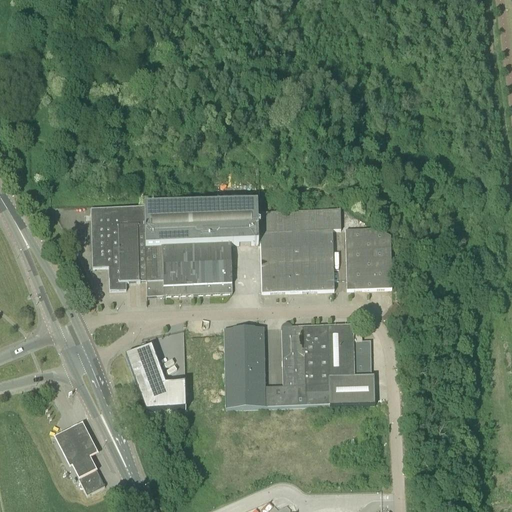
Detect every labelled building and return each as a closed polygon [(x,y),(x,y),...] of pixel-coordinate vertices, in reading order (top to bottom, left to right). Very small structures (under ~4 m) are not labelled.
[(145,249),(230,247),(258,246),(257,206),(144,209),(144,210),(145,249)] [(145,283),(145,249),(144,210),(91,212),(92,270),(109,270),(109,281),(109,282),(109,293),(125,292),(125,285),(140,284),(145,283)] [(295,294),(314,294),(312,213),(293,214),(295,294)] [(314,294),(334,293),(332,233),(338,233),(337,213),(312,213),(314,294)] [(346,293),(391,292),(390,240),(375,232),(369,232),(369,228),(345,213),(337,213),(338,233),(345,233),(346,293)] [(261,295),(295,294),(293,214),(259,215),(261,295)] [(232,296),(231,279),(233,279),(233,276),(231,276),(230,247),(145,249),(145,283),(145,284),(146,284),(147,298),(232,296)] [(329,409),(374,408),(373,378),(370,378),(369,344),(361,344),(360,336),(353,336),(352,328),(327,329),(329,409)] [(283,410),(306,410),(304,329),(281,330),(282,390),(283,410)] [(306,410),(329,409),(327,329),(304,329),(306,410)] [(282,390),(280,390),(265,390),(263,330),(223,332),(225,412),(283,410),(282,390)] [(204,332),(205,355),(184,356),(185,386),(186,413),(225,412),(223,332),(204,332)] [(125,358),(145,414),(186,413),(185,386),(165,386),(151,348),(125,358)] [(73,470),(78,481),(96,472),(90,461),(97,457),(82,426),(54,439),(70,471),(73,470)] [(87,498),(105,489),(96,472),(78,481),(87,498)]
